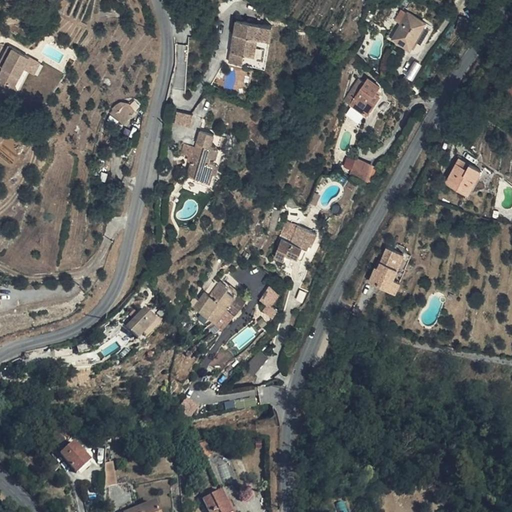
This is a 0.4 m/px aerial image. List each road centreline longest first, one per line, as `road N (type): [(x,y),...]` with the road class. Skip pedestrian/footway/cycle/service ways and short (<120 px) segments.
road 1 (unclassified): [(289,511),(290,407),(318,324),(463,67),(511,10)]
road 2 (tertiary): [(159,0),(167,67),(123,269),(103,308),(80,326),(0,355)]
